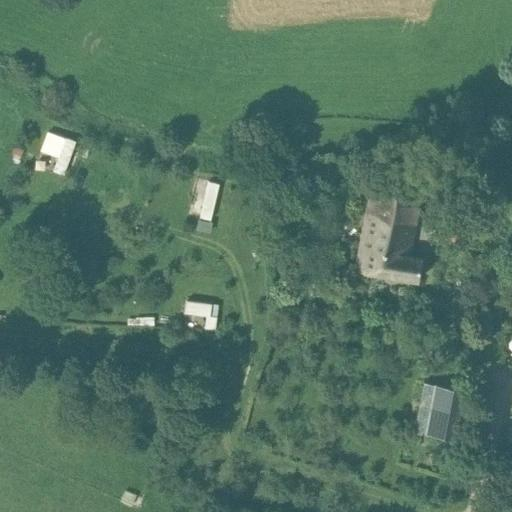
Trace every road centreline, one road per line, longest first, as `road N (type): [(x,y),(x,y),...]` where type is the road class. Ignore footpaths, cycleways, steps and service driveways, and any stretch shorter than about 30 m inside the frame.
road 1 (track): [(412,511),(226,454),(251,334),(224,249),(95,203)]
road 2 (unclassified): [(473,511),(499,404),(511,388)]
